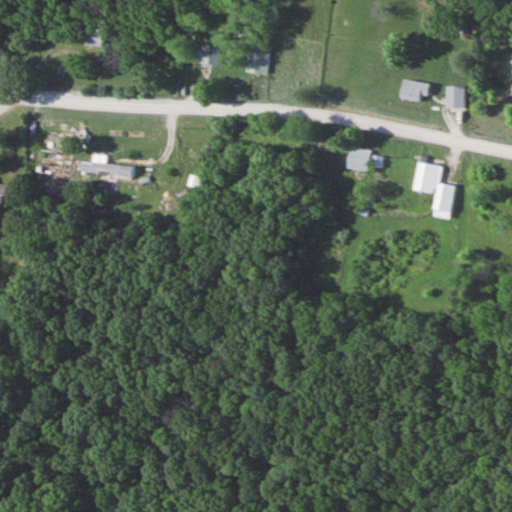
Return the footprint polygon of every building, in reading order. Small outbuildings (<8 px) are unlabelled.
[(108,29),(88,29),(88,47),(108,47),(108,29)] [(195,59),(205,59),(204,65),(222,66),(224,47),(205,46),(205,50),(196,49),(195,59)] [(248,74),(270,75),(272,54),(249,52),(248,74)] [(427,104),(431,84),(405,80),(401,99),(427,104)] [(466,109),(466,87),(448,87),(448,109),(466,109)] [(374,151),(353,147),(348,169),(370,173),(374,151)] [(451,220),(456,186),(442,184),(445,164),(420,160),(415,192),(437,195),(434,217),(451,220)] [(0,201),(0,202),(0,198),(14,198),(14,185),(0,184),(0,201)]
